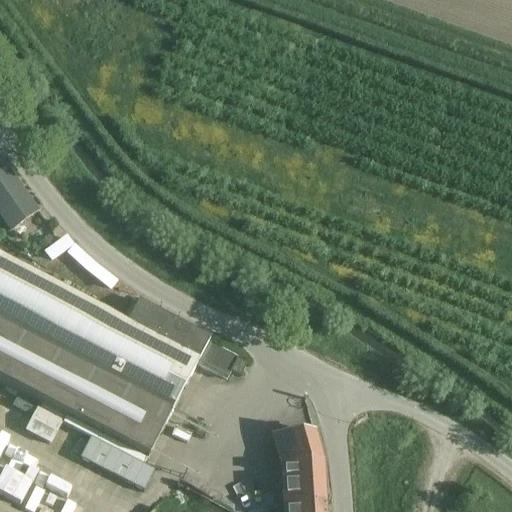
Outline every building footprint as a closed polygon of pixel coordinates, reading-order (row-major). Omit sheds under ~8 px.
[(0,215),(8,228),(34,210),(0,163),(0,215)] [(48,237),(37,245),(44,254),(55,246),(48,237)] [(229,373),(235,361),(236,360),(206,344),(209,340),(137,302),(125,325),(0,260),(0,384),(64,418),(74,423),(70,431),(72,432),(89,441),(78,461),(125,486),(142,494),(153,473),(142,467),(145,460),(147,461),(170,417),(195,367),(225,382),(229,373)] [(235,361),(229,373),(239,378),(245,366),(235,361)] [(35,410),(23,433),(49,447),(61,424),(64,418),(41,405),(37,411),(35,410)] [(313,434),(272,437),(280,466),(282,511),(324,511),(325,508),(322,464),(315,434),(313,434)]
